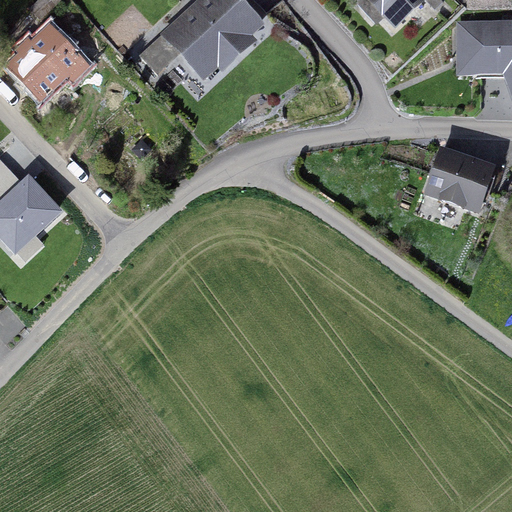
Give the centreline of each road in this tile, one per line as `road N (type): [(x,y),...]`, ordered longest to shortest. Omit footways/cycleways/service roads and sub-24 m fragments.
road 1 (residential): [(241,158),(511,348)]
road 2 (residential): [(130,245),(0,102)]
road 3 (residential): [(130,245),(0,380)]
road 4 (residential): [(379,129),(361,63),(302,0)]
road 5 (residential): [(241,158),(188,189),(130,245)]
road 6 (residential): [(379,129),(241,158)]
road 7 (residential): [(511,133),(379,129)]
